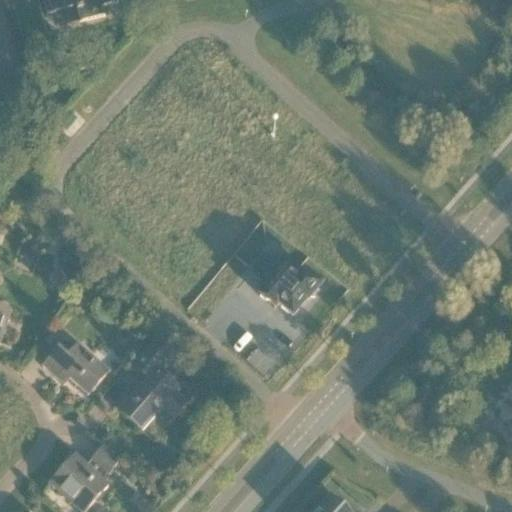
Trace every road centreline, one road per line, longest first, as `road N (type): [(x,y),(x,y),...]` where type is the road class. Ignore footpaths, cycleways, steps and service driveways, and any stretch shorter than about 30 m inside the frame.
road 1 (residential): [(290,419),(58,191),(63,162),(172,42),(196,32),(232,46)]
road 2 (residential): [(232,46),(453,245)]
road 3 (tertiary): [(453,245),(290,419)]
road 4 (tertiary): [(329,418),(470,261)]
road 5 (residential): [(329,418),(392,464),(511,507)]
road 6 (residential): [(0,492),(39,450),(44,426),(0,379)]
road 7 (tertiary): [(290,419),(209,511)]
